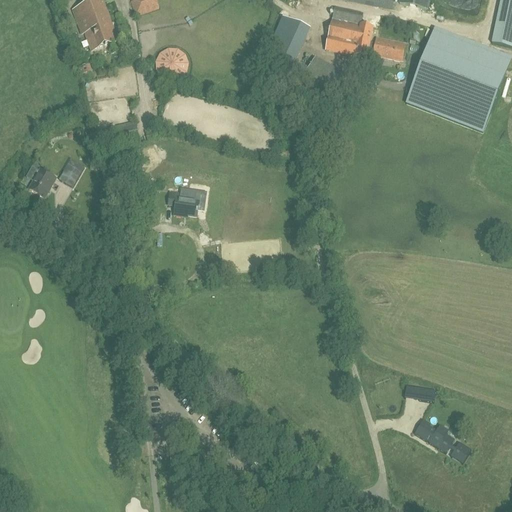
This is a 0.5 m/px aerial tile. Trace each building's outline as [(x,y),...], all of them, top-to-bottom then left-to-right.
[(340,0),(391,11),(393,0),(340,0)] [(400,0),(399,4),(427,10),(429,0),(400,0)] [(511,48),(511,0),(501,0),(492,44),(511,48)] [(117,42),(102,1),(74,12),(82,35),(85,34),(92,51),(117,42)] [(363,13),(335,7),(325,52),(366,60),(368,50),(374,52),(373,57),(402,63),(405,46),(376,40),(375,44),(369,43),(372,28),(361,26),(363,13)] [(435,30),(406,105),(483,134),(511,60),(435,30)] [(343,77),(315,62),(296,96),(317,106),(325,111),(332,98),(343,77)] [(79,67),(82,80),(92,77),(89,65),(79,67)] [(312,106),(305,120),(316,125),(323,112),(312,106)] [(135,124),(86,136),(91,155),(139,143),(135,124)] [(289,133),(285,142),(310,156),(315,147),(289,133)] [(103,179),(109,197),(120,193),(120,191),(118,187),(119,187),(119,186),(118,181),(117,177),(118,177),(117,173),(116,168),(118,168),(123,166),(120,156),(99,163),(103,179)] [(70,173),(64,170),(58,181),(64,184),(70,173)] [(41,171),(29,191),(44,199),(56,179),(41,171)] [(175,207),(174,217),(183,218),(183,216),(197,219),(199,203),(191,201),(191,197),(170,194),(168,206),(175,207)] [(421,390),(419,402),(430,404),(434,404),(436,393),(422,391),(421,390)] [(418,430),(414,436),(426,443),(427,442),(429,443),(428,444),(438,451),(446,455),(449,450),(454,453),(453,455),(464,462),(462,465),(462,464),(461,465),(463,466),(471,452),(471,451),(469,453),(464,450),(466,448),(459,444),(455,450),(451,447),(455,441),(446,436),(449,432),(440,427),(437,432),(429,427),(430,426),(423,422),(418,430)]
